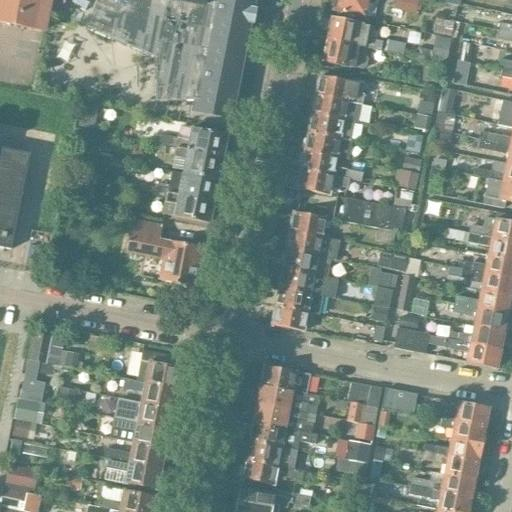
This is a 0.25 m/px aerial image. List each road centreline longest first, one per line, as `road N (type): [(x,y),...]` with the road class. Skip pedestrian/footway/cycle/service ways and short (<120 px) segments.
road 1 (residential): [(224,338),(294,0)]
road 2 (residential): [(511,395),(224,338)]
road 3 (residential): [(224,338),(0,294)]
road 4 (residential): [(191,511),(224,338)]
